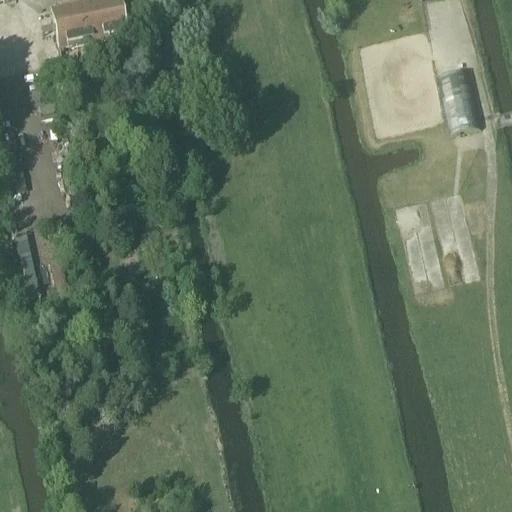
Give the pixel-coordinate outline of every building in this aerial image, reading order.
[(0,0),(0,8),(19,4),(18,0),(0,0)] [(48,15),(56,55),(124,43),(117,2),(48,15)] [(469,75),(437,81),(448,139),(481,133),(469,75)] [(149,158),(142,124),(115,130),(122,163),(149,158)] [(25,191),(11,133),(0,135),(0,186),(2,196),(25,191)] [(59,263),(49,266),(57,296),(67,293),(59,263)]
